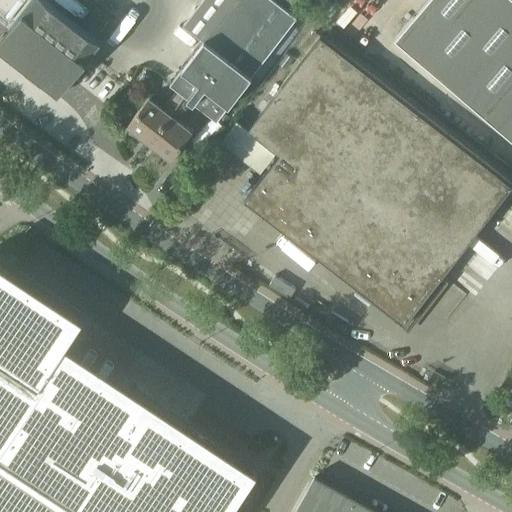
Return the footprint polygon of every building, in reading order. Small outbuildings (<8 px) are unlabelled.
[(31,0),(9,29),(0,40),(0,51),(58,97),(72,79),(101,41),(48,0),(31,0)] [(217,117),(297,15),(278,0),(234,0),(171,82),(178,87),(163,107),(150,97),(128,124),(156,145),(171,157),(192,130),(179,119),(194,99),(217,117)] [(511,0),(427,0),(397,36),(511,134),(511,0)] [(405,321),(511,182),(463,145),(320,34),(248,126),(282,152),(246,197),(405,321)] [(262,61),(257,68),(266,74),(271,67),(262,61)] [(0,259),(0,511),(229,511),(255,474),(238,463),(242,458),(134,386),(130,392),(107,426),(40,382),(63,348),(67,342),(84,315),(18,271),(0,259)] [(381,511),(315,475),(294,511),(381,511)]
